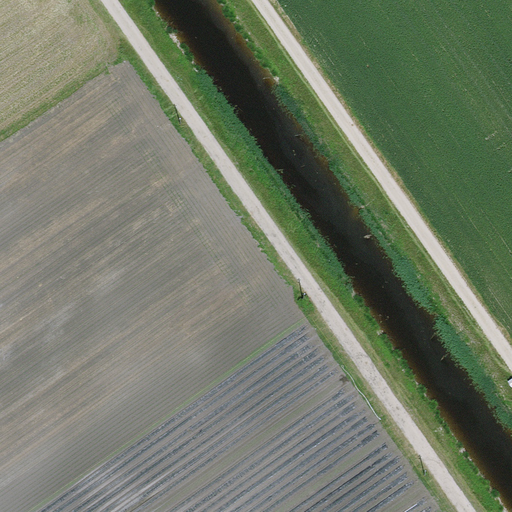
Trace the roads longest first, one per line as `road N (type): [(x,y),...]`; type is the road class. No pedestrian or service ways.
road 1 (track): [(469,511),(111,0)]
road 2 (track): [(254,0),(511,368)]
